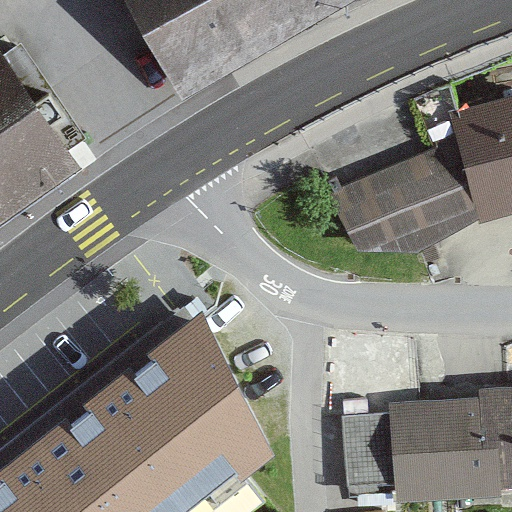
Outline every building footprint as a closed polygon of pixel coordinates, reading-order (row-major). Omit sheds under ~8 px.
[(130,0),(180,86),(338,0),(130,0)] [(0,220),(74,167),(0,64),(0,220)] [(511,96),(450,110),(458,151),(333,194),(357,262),(477,221),(511,213),(511,96)] [(225,511),(272,480),(183,351),(0,476),(0,511),(225,511)] [(480,404),(387,410),(394,506),(499,499),(499,488),(511,487),(511,389),(479,392),(480,404)]
